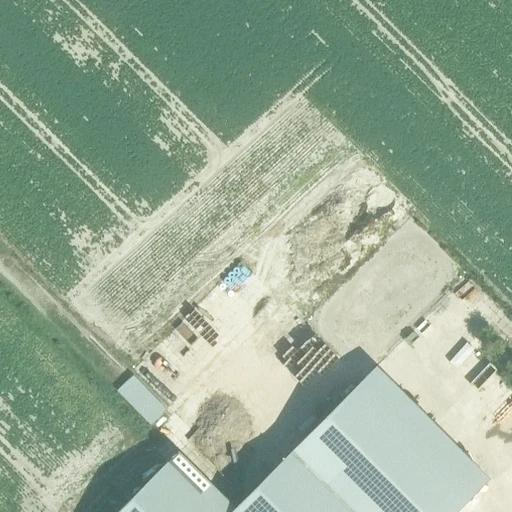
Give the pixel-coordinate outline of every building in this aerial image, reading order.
[(459,356),(475,373),(490,359),(474,342),(459,356)] [(155,420),(171,403),(137,370),(120,387),(155,420)] [(511,386),(495,370),(477,388),(495,405),(511,387),(511,386)] [(457,511),(475,494),(361,380),(229,511),(213,511),(209,507),(221,495),(177,452),(116,511),(457,511)] [(240,409),(232,416),(250,437),(258,430),(240,409)]
